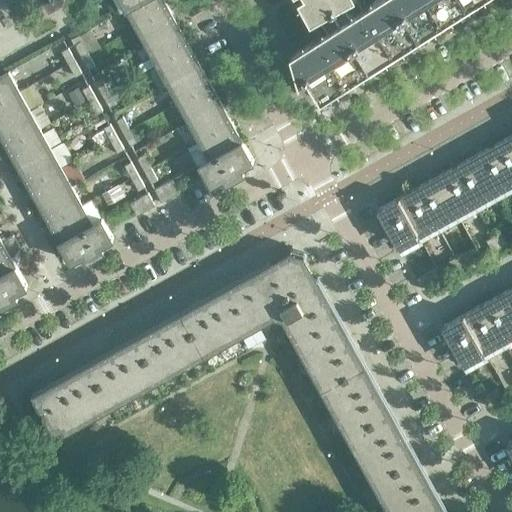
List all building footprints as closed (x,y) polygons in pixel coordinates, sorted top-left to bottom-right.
[(127,8),(141,0),(116,0),(122,11),(127,8)] [(137,26),(170,8),(165,0),(141,0),(127,8),(137,26)] [(299,0),(312,22),(313,21),(335,9),(351,0),(299,0)] [(421,37),(397,0),(376,0),(370,4),(370,5),(364,9),(358,0),(351,0),(335,9),(372,68),(421,37)] [(470,6),(466,0),(397,0),(421,37),(470,6)] [(180,27),(170,8),(137,26),(147,45),(180,27)] [(372,68),(335,9),(313,21),(320,34),(292,52),(301,81),(302,80),(302,78),(307,75),(321,97),(323,99),(372,68)] [(191,46),(180,27),(147,45),(158,64),(191,46)] [(88,53),(81,40),(75,44),(82,56),(88,53)] [(201,65),(191,46),(158,64),(169,83),(201,65)] [(75,60),(68,47),(62,51),(69,63),(75,60)] [(95,65),(88,53),(82,56),(89,69),(95,65)] [(82,73),(75,60),(69,63),(76,76),(82,73)] [(212,84),(201,65),(169,83),(179,102),(212,84)] [(0,101),(20,90),(9,71),(0,75),(0,101)] [(109,91),(102,78),(96,82),(103,94),(109,91)] [(222,103),(217,94),(212,84),(179,102),(190,121),(222,103)] [(96,98),(89,85),(83,89),(90,101),(96,98)] [(0,125),(31,109),(20,90),(0,101),(0,125)] [(116,103),(109,91),(103,94),(110,107),(116,103)] [(103,110),(96,98),(90,101),(97,114),(103,110)] [(233,122),(222,103),(190,121),(200,140),(233,122)] [(41,128),(31,109),(0,125),(0,130),(8,146),(41,128)] [(130,129),(123,116),(117,120),(124,132),(130,129)] [(210,158),(243,140),(233,122),(200,140),(210,158)] [(117,136),(110,123),(104,127),(111,140),(117,136)] [(51,147),(41,128),(8,146),(19,165),(51,147)] [(137,141),(130,129),(124,132),(131,145),(137,141)] [(511,134),(493,145),(511,178),(511,134)] [(124,149),(117,136),(111,140),(118,152),(124,149)] [(242,167),(254,160),(243,140),(210,158),(201,163),(212,184),(224,177),(227,182),(245,172),(242,167)] [(511,178),(493,145),(475,155),(496,193),(503,190),(500,185),(511,178)] [(62,166),(51,147),(19,165),(30,184),(62,166)] [(151,167),(144,154),(138,158),(145,170),(151,167)] [(496,193),(475,155),(456,166),(474,200),(486,193),(489,197),(496,193)] [(138,174),(131,161),(125,165),(132,177),(138,174)] [(73,185),(62,166),(30,184),(40,203),(73,185)] [(474,200),(456,166),(436,176),(458,214),(465,210),(462,206),(474,200)] [(158,179),(151,167),(145,170),(152,183),(158,179)] [(145,186),(138,174),(132,177),(139,190),(145,186)] [(458,214),(436,176),(418,187),(436,220),(448,214),(451,218),(458,214)] [(180,191),(173,179),(167,182),(174,195),(180,191)] [(174,195),(167,182),(161,185),(168,198),(174,195)] [(83,204),(73,185),(40,203),(50,222),(83,204)] [(168,198),(161,185),(155,189),(162,201),(168,198)] [(436,220),(418,187),(400,196),(421,235),(427,231),(425,227),(436,220)] [(155,205),(148,192),(142,196),(149,208),(155,205)] [(149,208),(142,196),(136,199),(143,212),(149,208)] [(421,235),(400,196),(379,208),(402,250),(423,238),(421,235)] [(143,212),(136,199),(130,202),(137,215),(143,212)] [(60,240),(93,222),(83,204),(50,222),(60,240)] [(102,244),(114,238),(102,217),(93,222),(60,240),(72,261),(84,254),(87,260),(105,250),(102,244)] [(508,243),(501,231),(494,236),(500,247),(508,243)] [(0,249),(17,241),(13,234),(3,240),(0,234),(0,249)] [(500,247),(494,236),(487,240),(493,251),(500,247)] [(0,272),(16,264),(12,256),(10,253),(20,247),(17,241),(0,249),(0,272)] [(470,264),(464,252),(456,256),(462,268),(470,264)] [(383,403),(367,375),(365,376),(355,358),(357,357),(301,255),(294,253),(193,309),(194,311),(176,321),(175,319),(146,335),(147,337),(130,347),(129,345),(100,360),(101,362),(84,372),(82,370),(54,386),(55,388),(47,392),(46,390),(35,396),(54,431),(63,426),(65,430),(81,422),(78,418),(96,408),(99,412),(113,404),(127,396),(125,392),(142,382),(145,387),(173,371),(171,367),(189,357),(191,361),(205,353),(220,345),(218,341),(235,331),(238,335),(266,320),(264,315),(272,311),(275,316),(276,316),(276,314),(284,316),(285,317),(283,317),(284,319),(289,316),(294,324),(290,326),(305,355),(310,353),(315,361),(319,370),(315,373),(331,402),(335,399),(340,408),(345,417),(341,419),(357,448),(361,446),(371,463),(367,466),(382,494),(386,492),(391,501),(396,510),(392,511),(442,511),(438,504),(436,505),(432,497),(434,496),(418,467),(416,468),(407,451),(408,450),(393,421),(391,422),(381,404),(383,403)] [(462,268),(456,256),(449,260),(455,272),(462,268)] [(16,292),(28,285),(16,264),(0,272),(0,305),(1,307),(19,297),(16,292)] [(444,278),(437,267),(431,271),(437,282),(444,278)] [(437,282),(431,271),(424,274),(430,285),(437,282)] [(430,285),(424,274),(417,278),(424,289),(430,285)] [(511,287),(501,293),(511,312),(511,287)] [(511,312),(501,293),(482,304),(501,338),(511,331),(511,312)] [(501,338),(482,304),(465,313),(486,352),(492,348),(490,344),(501,338)] [(488,355),(486,352),(465,313),(443,325),(466,367),(488,355)] [(503,398),(497,387),(489,391),(496,402),(503,398)] [(496,402),(489,391),(482,395),(488,406),(496,402)]
